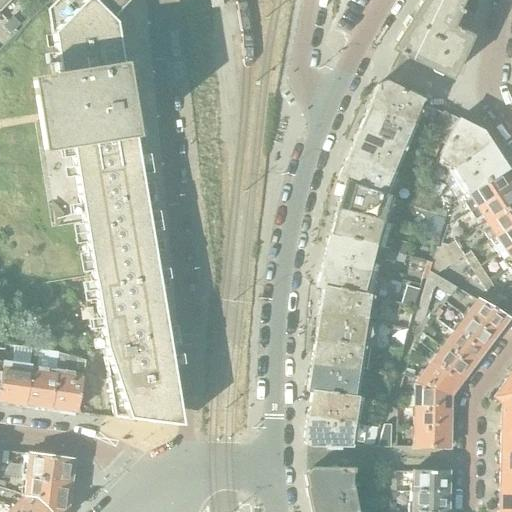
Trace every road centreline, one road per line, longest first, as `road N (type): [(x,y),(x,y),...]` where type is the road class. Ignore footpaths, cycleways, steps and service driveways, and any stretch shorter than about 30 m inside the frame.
road 1 (residential): [(155,0),(191,468)]
road 2 (residential): [(272,459),(271,321),(302,170),(326,109)]
road 3 (residential): [(470,511),(471,400),(511,349)]
road 4 (residential): [(146,488),(110,456),(66,440),(0,432)]
road 5 (residential): [(511,123),(494,76),(507,0)]
road 6 (residential): [(326,109),(385,0)]
road 7 (residential): [(326,109),(299,75),(314,0)]
